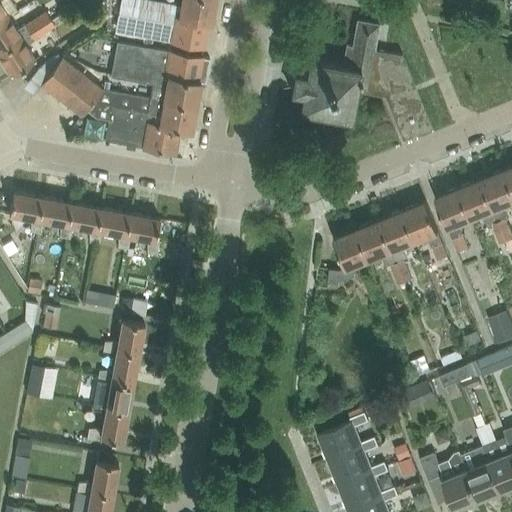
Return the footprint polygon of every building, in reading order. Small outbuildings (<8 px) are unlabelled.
[(211,22),(215,0),(182,0),(181,6),(150,0),(124,0),(119,32),(143,36),(143,35),(204,46),(208,21),(211,22)] [(36,18),(44,32),(55,25),(46,11),(36,18)] [(0,50),(30,32),(25,24),(17,29),(8,15),(0,19),(0,50)] [(26,43),(44,32),(36,18),(25,24),(30,32),(0,50),(0,55),(11,74),(35,58),(26,43)] [(398,53),(376,49),(373,48),(378,22),(357,19),(352,44),(347,43),(343,65),(309,59),(307,75),(294,72),(291,92),(303,94),(300,110),(351,119),(357,89),(368,92),(369,87),(383,90),(402,137),(431,125),(412,80),(401,53),(399,54),(398,53)] [(202,56),(170,50),(117,40),(111,75),(153,83),(150,97),(195,105),(200,81),(204,81),(209,57),(202,55),(202,56)] [(50,92),(72,64),(61,57),(40,84),(50,92)] [(60,99),(81,72),(72,64),(50,92),(60,99)] [(70,107),(91,80),(81,72),(60,99),(70,107)] [(80,115),(86,108),(102,88),(91,80),(70,107),(80,115)] [(195,105),(150,97),(102,88),(86,108),(95,117),(108,119),(104,139),(175,152),(179,128),(191,130),(195,105)] [(503,203),(511,199),(511,188),(504,168),(481,178),(493,208),(498,220),(505,217),(508,216),(503,203)] [(498,220),(493,208),(481,178),(458,187),(470,217),(481,212),(486,225),(492,222),(498,220)] [(458,187),(435,196),(447,226),(452,238),(453,238),(458,250),(467,246),(462,234),(457,222),(470,217),(458,187)] [(38,218),(42,196),(13,191),(9,213),(31,217),(31,230),(40,232),(43,219),(38,218)] [(67,223),(71,201),(42,196),(38,218),(43,219),(60,222),(60,236),(69,237),(72,224),(67,223)] [(426,200),(403,209),(415,239),(426,234),(431,246),(433,246),(438,258),(448,254),(442,242),(438,230),(426,200)] [(96,229),(100,207),(71,201),(67,223),(72,224),(89,227),(89,241),(98,243),(101,229),(96,229)] [(125,234),(129,212),(100,207),(96,229),(101,229),(118,233),(118,246),(127,248),(130,235),(125,234)] [(402,244),(415,239),(403,209),(380,219),(392,248),(397,261),(403,258),(404,258),(407,257),(402,244)] [(156,253),(159,241),(159,240),(160,240),(160,239),(155,238),(159,217),(129,212),(125,234),(130,235),(147,238),(147,251),(156,253)] [(509,227),(505,217),(498,220),(492,222),(496,232),(509,227)] [(397,261),(392,248),(380,219),(357,228),(369,257),(380,253),(385,265),(390,263),(397,261)] [(511,235),(509,227),(496,232),(500,242),(511,236),(511,235)] [(354,264),(369,257),(357,228),(334,237),(346,267),(340,269),(329,268),(317,266),(315,285),(327,286),(328,281),(338,283),(339,279),(343,279),(357,273),(354,264)] [(407,267),(404,258),(403,258),(397,261),(390,263),(394,273),(407,267)] [(407,267),(394,273),(398,283),(411,277),(407,267)] [(26,290),(40,292),(41,280),(27,278),(26,290)] [(139,352),(144,322),(122,318),(118,340),(104,340),(103,349),(116,352),(117,348),(139,352)] [(11,343),(32,330),(25,320),(5,333),(11,343)] [(0,350),(11,343),(5,333),(0,335),(0,350)] [(441,362),(460,354),(456,346),(437,354),(441,362)] [(133,381),(139,352),(117,348),(116,352),(113,370),(99,370),(98,378),(111,381),(111,377),(133,381)] [(470,375),(466,364),(465,364),(452,369),(457,380),(470,375)] [(443,386),(457,380),(452,369),(439,375),(443,386)] [(94,399),(92,408),(106,410),(106,406),(128,410),(133,381),(111,377),(111,381),(98,378),(94,399)] [(123,440),(128,410),(106,406),(106,410),(102,427),(89,428),(87,437),(101,439),(102,436),(123,440)] [(362,445),(360,442),(353,424),(366,419),(364,412),(351,418),(351,420),(317,434),(327,459),(362,445)] [(15,434),(13,448),(25,451),(28,437),(15,434)] [(372,470),(371,467),(363,449),(376,444),(373,437),(360,442),(362,445),(327,459),(338,484),(372,470)] [(401,472),(415,465),(402,439),(388,446),(401,472)] [(511,450),(502,454),(496,439),(483,445),(489,459),(501,489),(511,484),(511,450)] [(501,489),(489,459),(483,445),(460,454),(466,468),(466,469),(478,499),(501,489)] [(442,478),(454,508),(478,499),(466,469),(466,468),(460,454),(458,449),(453,452),(448,460),(439,464),(433,451),(418,457),(427,479),(440,474),(442,478)] [(24,470),(27,453),(14,451),(11,468),(24,470)] [(91,489),(113,493),(118,463),(96,459),(92,482),(79,481),(77,490),(90,493),(91,489)] [(382,495),(381,492),(374,474),(387,469),(384,462),(371,467),(372,470),(338,484),(348,509),(382,495)] [(382,495),(348,509),(348,511),(388,511),(384,499),(397,494),(394,486),(381,492),(382,495)] [(109,511),(113,493),(91,489),(90,493),(87,510),(73,510),(73,511),(109,511)] [(2,511),(20,511),(22,504),(5,500),(2,511)]
